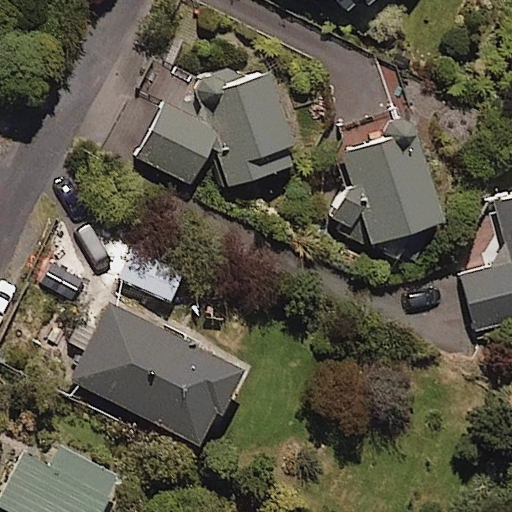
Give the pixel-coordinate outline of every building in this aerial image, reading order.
[(275,60),(206,71),(223,182),(292,171),(275,60)] [(211,118),(154,97),(132,157),(189,178),(211,118)] [(405,106),(331,130),(364,236),(439,212),(405,106)] [(511,312),(511,180),(488,188),(510,254),(456,271),(474,325),(511,312)] [(180,261),(127,239),(113,272),(167,294),(180,261)] [(237,357),(107,293),(94,320),(73,310),(59,338),(80,348),(68,372),(198,436),(237,357)] [(16,443),(0,479),(0,499),(6,502),(1,511),(85,511),(108,463),(54,439),(46,457),(16,443)]
